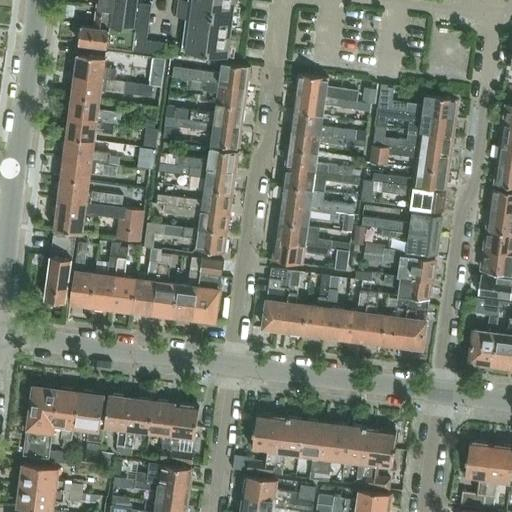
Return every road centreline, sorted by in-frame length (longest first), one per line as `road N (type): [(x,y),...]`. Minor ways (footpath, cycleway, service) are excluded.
road 1 (residential): [(439,392),(460,210),(475,180),(498,5)]
road 2 (residential): [(233,365),(256,168),(272,129),(283,0)]
road 3 (residential): [(0,335),(233,365)]
road 4 (residential): [(233,365),(439,392)]
road 5 (tertiary): [(16,165),(38,0)]
road 6 (residential): [(213,511),(233,365)]
road 7 (tertiary): [(0,287),(16,165)]
road 8 (residential): [(423,511),(439,392)]
